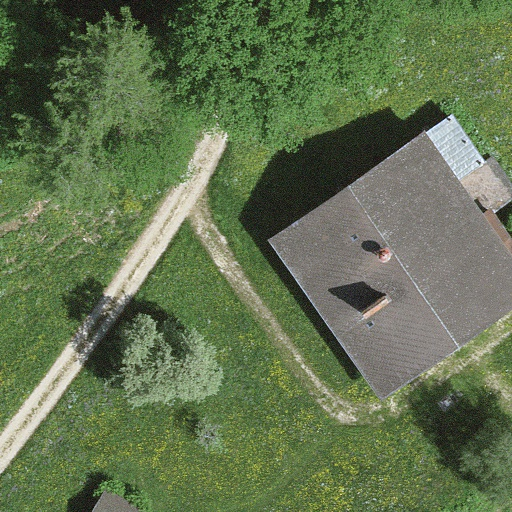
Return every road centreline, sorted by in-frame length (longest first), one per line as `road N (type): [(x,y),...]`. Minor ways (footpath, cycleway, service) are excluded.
road 1 (track): [(0,465),(196,187),(256,0)]
road 2 (track): [(196,187),(247,288),(330,405),(350,418),(412,404),(511,330)]
